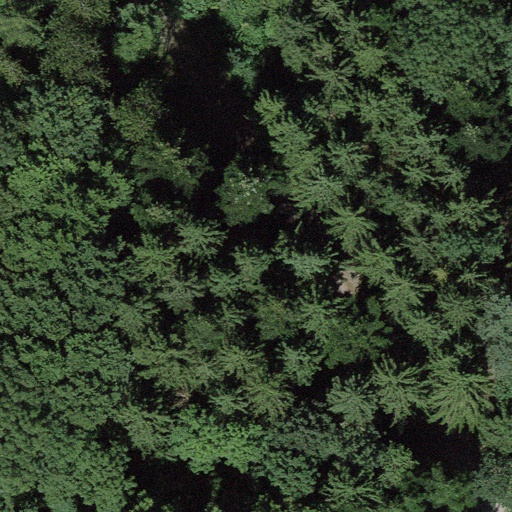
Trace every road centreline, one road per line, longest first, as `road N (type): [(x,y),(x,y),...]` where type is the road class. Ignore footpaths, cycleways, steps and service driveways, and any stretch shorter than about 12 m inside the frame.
road 1 (track): [(494,500),(152,0)]
road 2 (track): [(497,511),(488,399),(511,234)]
